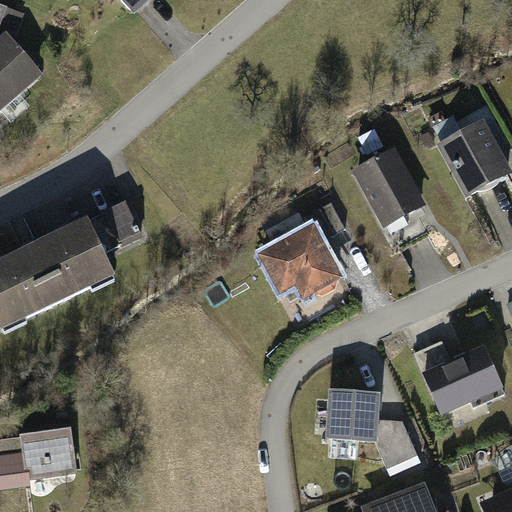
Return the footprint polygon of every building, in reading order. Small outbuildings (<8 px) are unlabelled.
[(143,0),(122,0),(131,10),(143,0)] [(24,15),(0,6),(0,28),(1,26),(18,32),(24,15)] [(0,106),(40,73),(10,39),(0,47),(0,106)] [(481,125),(444,146),(471,196),(509,176),(481,125)] [(395,155),(360,174),(402,251),(431,235),(421,218),(428,214),(395,155)] [(314,232),(266,258),(284,291),(305,279),(313,293),(325,295),(336,290),(339,278),(321,245),(348,230),(333,204),(307,218),(314,232)] [(0,265),(0,325),(23,314),(26,320),(91,289),(89,282),(112,271),(105,255),(143,237),(127,205),(0,265)] [(443,343),(416,355),(443,415),(472,402),(476,409),(506,396),(486,351),(453,365),(443,343)] [(379,396),(334,393),(331,439),(376,442),(376,437),(379,396)] [(23,438),(0,441),(0,488),(31,484),(30,478),(77,472),(71,422),(22,429),(23,438)] [(376,442),(392,477),(422,464),(405,425),(376,437),(376,442)] [(434,511),(428,495),(385,511),(434,511)] [(511,511),(511,495),(494,504),(497,511),(511,511)]
